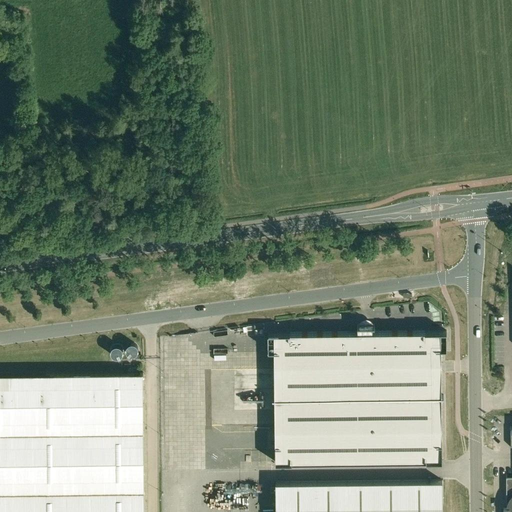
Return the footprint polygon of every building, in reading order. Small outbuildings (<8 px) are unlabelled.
[(317,275),(318,283),(326,282),(325,274),(317,275)] [(237,286),(238,293),(246,292),(245,284),(237,286)] [(157,297),(158,305),(167,304),(166,296),(157,297)] [(441,330),(372,331),(372,325),(375,325),(375,324),(357,324),(357,325),(358,325),(358,331),(274,332),(275,396),(273,396),(273,397),(275,397),(275,462),(442,460),(441,396),(443,396),(443,394),(441,394),(441,330)] [(134,342),(132,342),(130,342),(128,343),(127,345),(126,346),(126,348),(126,350),(127,352),(128,353),(130,354),(132,354),(134,354),(136,353),(137,352),(138,350),(138,348),(138,346),(137,345),(136,343),(134,342)] [(111,349),(110,350),(111,352),(112,354),(113,356),(115,356),(117,357),(119,356),(120,356),(122,354),(123,352),(123,350),(123,349),(122,347),(120,345),(119,345),(117,344),(115,345),(113,345),(112,347),(111,349)] [(0,511),(144,511),(144,489),(143,372),(47,373),(46,373),(0,373),(0,511)] [(511,511),(511,476),(507,476),(507,474),(506,474),(506,503),(506,506),(503,506),(503,511),(506,511),(511,511)] [(276,511),(442,511),(442,480),(276,481),(276,511)]
